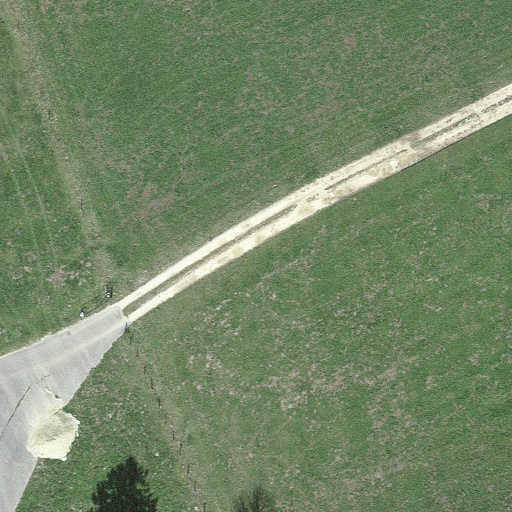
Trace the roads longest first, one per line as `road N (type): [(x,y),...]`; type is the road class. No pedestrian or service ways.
road 1 (track): [(0,394),(25,389),(221,260),(511,120)]
road 2 (track): [(1,511),(16,470),(25,389)]
